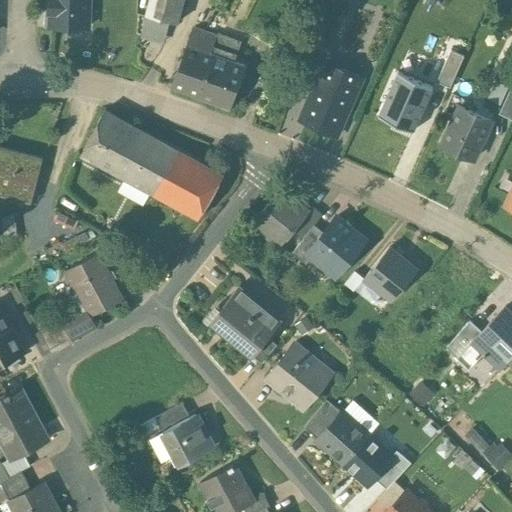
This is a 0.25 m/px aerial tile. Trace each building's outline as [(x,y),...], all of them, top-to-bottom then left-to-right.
[(89,0),(52,0),(52,8),(50,8),(50,11),(51,11),(50,25),(88,27),(89,0)] [(182,0),(149,0),(146,14),(177,21),(182,0)] [(204,33),(192,28),(187,43),(199,47),(204,33)] [(215,37),(204,33),(199,47),(210,51),(215,37)] [(199,47),(187,43),(170,86),(198,96),(214,53),(210,51),(199,47)] [(442,79),(454,84),(468,52),(455,47),(442,79)] [(246,65),(214,53),(198,96),(230,108),(246,65)] [(338,76),(322,69),(300,120),(337,136),(362,78),(341,68),(338,76)] [(398,71),(378,116),(414,131),(434,87),(398,71)] [(511,89),(500,111),(511,116),(511,89)] [(490,120),(460,106),(442,143),(473,157),(490,120)] [(138,128),(104,110),(81,154),(114,172),(138,128)] [(223,174),(138,128),(114,172),(199,218),(223,174)] [(42,158),(0,146),(0,192),(31,201),(42,158)] [(278,191),(253,222),(282,244),(286,238),(287,239),(294,231),(308,214),(278,191)] [(308,214),(294,231),(303,238),(314,225),(322,215),(313,208),(308,214)] [(12,213),(0,217),(0,233),(16,234),(12,213)] [(324,233),(308,253),(312,256),(334,274),(334,275),(335,276),(336,274),(363,241),(364,241),(365,240),(363,239),(338,218),(336,217),(335,218),(336,218),(324,233)] [(314,225),(303,238),(304,239),(292,253),(306,264),(312,256),(308,253),(324,233),(314,225)] [(417,269),(390,247),(364,278),(392,301),(417,269)] [(99,254),(66,271),(78,293),(87,311),(90,316),(123,299),(99,254)] [(282,319),(239,285),(209,322),(251,356),(253,355),(267,337),(282,319)] [(87,311),(78,293),(67,299),(73,311),(74,311),(82,314),(87,311)] [(510,358),(511,356),(511,313),(505,307),(482,332),(470,321),(446,347),(469,369),(486,351),(502,367),(510,358)] [(0,309),(0,333),(10,328),(0,309)] [(82,314),(74,311),(73,311),(59,319),(70,340),(71,342),(96,329),(90,316),(87,311),(82,314)] [(59,319),(48,325),(59,345),(70,340),(59,319)] [(59,345),(48,325),(38,330),(49,351),(59,345)] [(10,328),(0,333),(0,364),(23,352),(10,328)] [(277,344),(267,337),(253,355),(262,362),(277,344)] [(293,343),(265,377),(265,380),(275,388),(278,387),(303,407),(331,374),(293,343)] [(20,388),(10,394),(8,391),(3,394),(4,395),(0,396),(0,434),(13,458),(13,459),(24,453),(47,440),(37,421),(38,420),(20,388)] [(328,400),(304,427),(318,439),(342,412),(328,400)] [(182,403),(154,417),(160,428),(160,429),(188,414),(182,403)] [(369,435),(342,411),(342,412),(318,439),(317,440),(344,463),(369,435)] [(194,415),(162,432),(174,455),(179,464),(211,447),(194,415)] [(154,417),(127,431),(132,442),(160,428),(154,417)] [(481,450),(491,443),(476,424),(467,432),(481,450)] [(162,432),(149,439),(161,462),(174,455),(162,432)] [(393,456),(369,435),(344,463),(368,484),(373,477),(393,456)] [(511,450),(497,436),(483,452),(499,468),(511,454),(511,450)] [(476,477),(485,467),(463,448),(455,458),(476,477)] [(397,450),(393,456),(373,477),(387,489),(394,481),(411,462),(397,450)] [(24,453),(13,459),(13,458),(2,464),(9,477),(20,471),(31,466),(24,453)] [(240,479),(232,464),(199,482),(215,511),(231,511),(242,506),(254,500),(253,498),(242,478),(240,479)] [(9,477),(0,482),(0,484),(9,501),(30,490),(20,471),(9,477)] [(387,489),(378,498),(388,508),(404,490),(394,481),(387,489)] [(30,490),(9,501),(14,511),(57,511),(42,483),(30,490)] [(415,500),(405,490),(404,490),(388,508),(383,511),(428,511),(426,510),(426,505),(421,500),(415,500)] [(253,498),(254,500),(242,506),(244,511),(256,511),(265,508),(270,505),(264,493),(253,498)]
